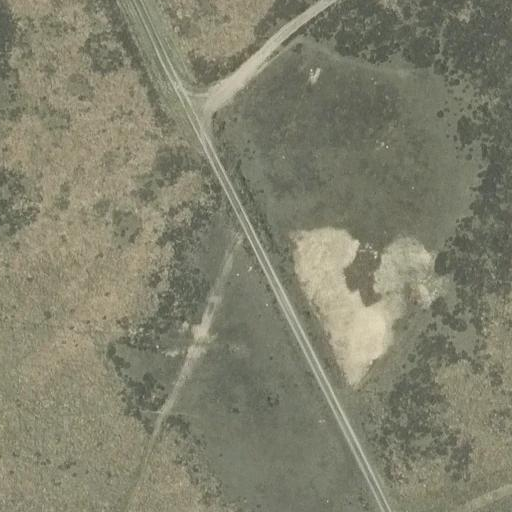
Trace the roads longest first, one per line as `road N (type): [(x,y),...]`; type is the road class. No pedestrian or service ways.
road 1 (track): [(383,511),(132,0)]
road 2 (track): [(191,120),(332,0)]
